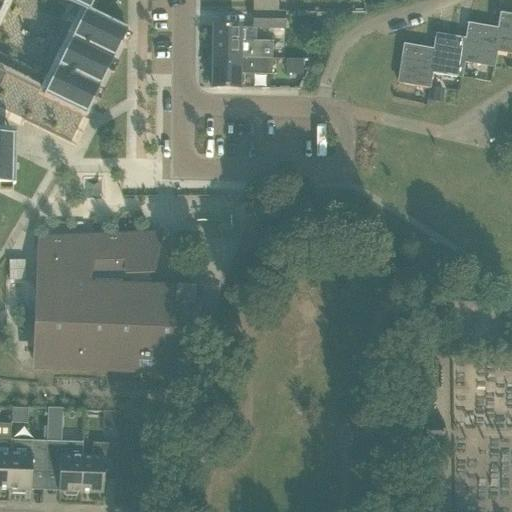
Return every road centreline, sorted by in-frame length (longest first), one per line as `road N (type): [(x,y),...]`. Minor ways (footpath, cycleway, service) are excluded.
road 1 (residential): [(340,116),(346,159),(330,173),(181,172),(181,106)]
road 2 (residential): [(453,0),(365,27),(340,58),(319,108)]
road 3 (residential): [(340,116),(444,134),(511,91)]
road 4 (residential): [(181,106),(319,108)]
